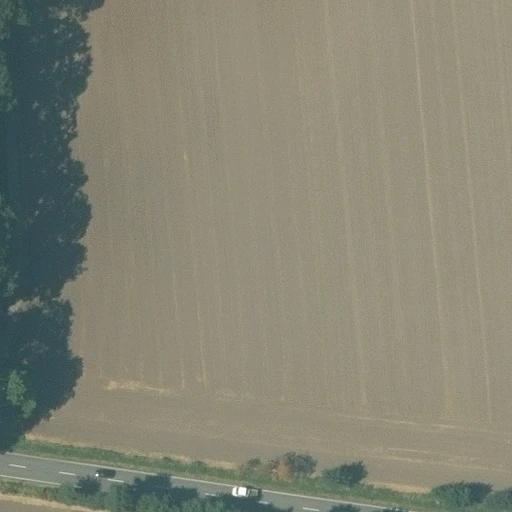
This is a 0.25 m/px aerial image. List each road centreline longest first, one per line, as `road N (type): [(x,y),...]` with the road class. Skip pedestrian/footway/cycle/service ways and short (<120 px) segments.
road 1 (track): [(0,363),(14,251),(0,26)]
road 2 (tertiary): [(0,464),(319,511)]
